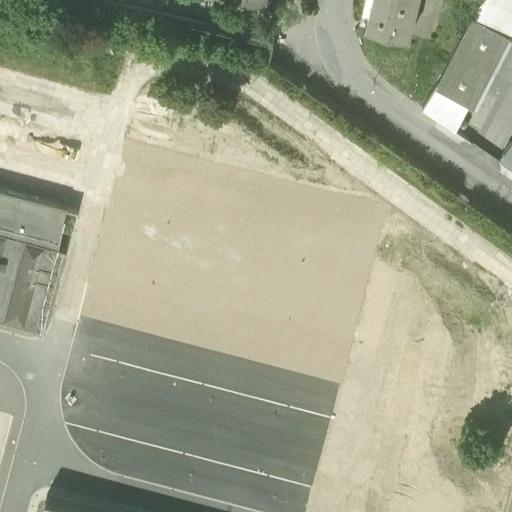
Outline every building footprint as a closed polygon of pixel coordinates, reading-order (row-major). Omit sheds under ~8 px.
[(418,0),(372,0),(366,28),(409,39),(418,0)] [(511,0),(480,0),(475,10),(502,23),(499,30),(510,35),(511,32),(511,0)] [(467,104),(474,108),(510,35),(499,30),(502,23),(475,10),(436,88),(467,104)] [(419,109),(452,132),(467,104),(436,88),(419,109)] [(0,186),(0,229),(52,243),(63,203),(0,186)] [(0,313),(41,324),(62,246),(52,243),(0,229),(0,313)] [(120,511),(47,493),(41,511),(120,511)]
